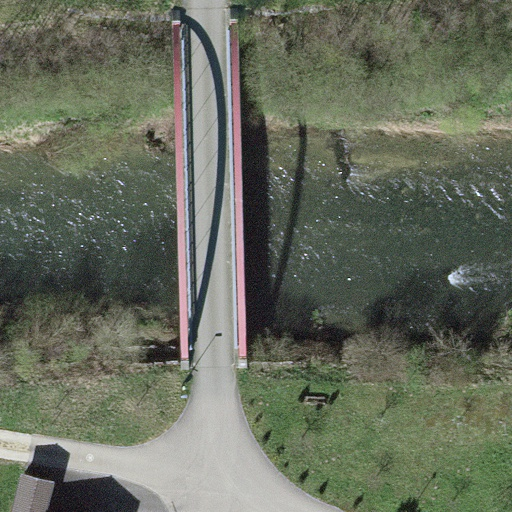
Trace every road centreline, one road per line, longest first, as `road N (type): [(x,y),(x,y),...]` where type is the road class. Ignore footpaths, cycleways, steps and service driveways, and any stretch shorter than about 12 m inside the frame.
road 1 (unclassified): [(202,378),(203,0)]
road 2 (track): [(0,439),(199,491)]
road 3 (residential): [(202,378),(199,491),(269,511)]
